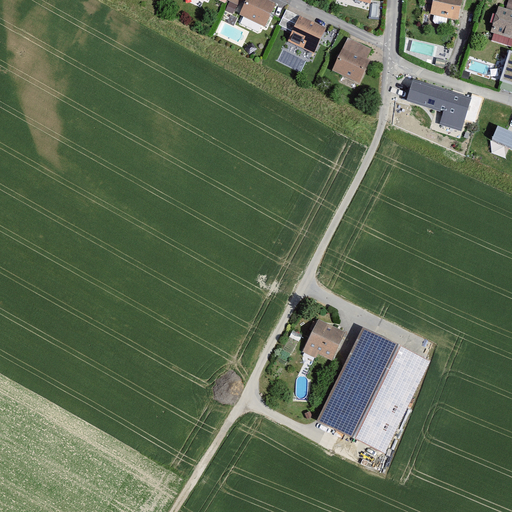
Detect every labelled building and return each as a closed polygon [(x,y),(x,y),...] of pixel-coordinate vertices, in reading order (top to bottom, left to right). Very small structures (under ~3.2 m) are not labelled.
[(267,0),(228,0),(230,1),(237,4),(244,7),(241,14),(240,15),(242,16),(266,27),(276,4),(267,0)] [(457,19),(461,0),(434,0),(432,13),(457,19)] [(237,4),(230,1),(226,10),(233,14),(237,4)] [(511,10),(506,9),(499,7),(491,32),(494,33),(511,38),(511,10)] [(293,13),(286,10),(282,20),(279,25),(293,31),(292,34),(288,41),(315,54),(327,29),(293,13)] [(260,32),(263,27),(245,17),(242,23),(260,32)] [(348,38),(347,37),(332,71),(342,75),(359,83),(370,60),(367,59),(372,49),(350,39),(348,38)] [(500,81),(511,84),(511,51),(509,50),(500,81)] [(470,72),(464,71),(462,78),(468,80),(470,72)] [(472,100),(414,81),(408,99),(444,112),(440,122),(462,130),(472,100)] [(511,132),(507,130),(498,126),(493,139),(511,146),(511,132)] [(320,321),(305,350),(316,356),(318,352),(331,358),(344,332),(320,321)] [(360,330),(320,419),(384,450),(426,362),(360,330)]
